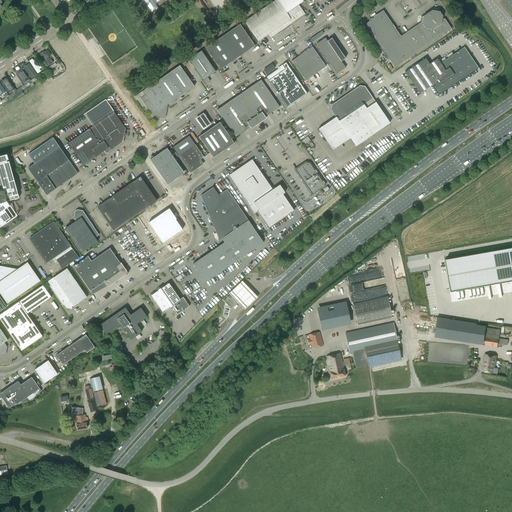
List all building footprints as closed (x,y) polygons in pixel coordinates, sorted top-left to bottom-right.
[(142,0),(152,13),(158,8),(155,4),(161,0),(142,0)] [(302,0),(275,0),(244,22),(258,41),(268,35),(270,38),(305,14),(298,4),(303,1),(302,0)] [(445,19),(442,18),(443,16),(439,11),(432,10),(423,16),(421,17),(421,22),(422,23),(400,38),(382,12),(365,24),(395,68),(451,29),(445,19)] [(205,48),(220,69),(255,46),(240,24),(205,48)] [(325,38),(317,43),(337,73),(345,68),(341,61),(345,58),(331,38),(327,41),(325,38)] [(305,81),(318,72),(326,66),(312,47),(292,61),(305,81)] [(405,72),(409,78),(408,79),(410,83),(412,82),(420,93),(434,83),(434,84),(433,85),(434,86),(435,86),(440,92),(475,68),(463,50),(441,64),(437,58),(429,64),(425,58),(405,72)] [(216,71),(201,51),(188,59),(193,65),(206,84),(210,82),(210,81),(207,77),(210,75),(216,71)] [(46,52),(40,56),(48,68),(54,64),(46,52)] [(38,74),(43,70),(36,59),(30,62),(38,74)] [(267,77),(269,80),(268,81),(287,108),(307,94),(286,62),(282,65),(283,66),(267,77)] [(30,64),(25,68),(32,79),(38,75),(30,64)] [(142,91),(138,94),(153,115),(165,117),(166,108),(165,106),(166,105),(176,99),(188,90),(194,86),(180,65),(142,91)] [(31,79),(23,69),(17,73),(24,84),(31,79)] [(15,73),(9,76),(17,87),(22,84),(15,73)] [(6,76),(0,80),(9,93),(15,89),(6,76)] [(261,79),(217,110),(236,137),(250,127),(251,128),(266,118),(265,116),(279,106),(261,79)] [(31,80),(28,82),(23,85),(25,88),(27,90),(34,85),(33,83),(32,83),(31,80)] [(1,83),(0,83),(0,96),(2,99),(8,95),(1,83)] [(390,123),(365,87),(365,86),(360,85),(331,105),(331,110),(336,117),(318,129),(333,150),(350,138),(356,146),(390,123)] [(18,93),(16,90),(13,92),(9,95),(10,98),(11,98),(13,100),(23,93),(21,90),(18,93)] [(68,143),(83,165),(100,154),(102,157),(104,156),(106,154),(108,153),(123,142),(125,128),(114,112),(114,111),(108,102),(106,99),(84,114),(86,117),(93,126),(68,143)] [(203,114),(195,119),(203,131),(212,125),(203,114)] [(216,125),(207,131),(199,136),(213,158),(234,143),(220,122),(216,125)] [(189,136),(172,147),(178,156),(195,144),(189,136)] [(34,163),(28,168),(46,195),(78,173),(59,146),(53,137),(28,154),(34,163)] [(195,144),(178,156),(190,173),(191,173),(190,172),(203,164),(200,160),(204,157),(195,144)] [(158,154),(158,157),(151,156),(150,160),(166,182),(170,183),(170,179),(178,174),(182,175),(183,171),(181,169),(167,148),(158,154)] [(0,226),(14,217),(7,208),(10,206),(7,201),(19,198),(9,161),(7,162),(7,160),(8,159),(8,158),(7,154),(0,155),(0,176),(4,190),(2,191),(0,191),(0,226)] [(252,159),(228,175),(249,206),(254,213),(257,211),(269,228),(294,211),(294,210),(282,194),(285,192),(279,185),(273,189),(252,159)] [(316,170),(315,171),(309,163),(306,163),(295,170),(312,195),(323,188),(324,184),(324,183),(323,181),(322,182),(317,174),(318,173),(316,170)] [(132,166),(117,177),(142,213),(157,202),(132,166)] [(104,186),(89,196),(114,232),(129,222),(104,186)] [(193,264),(203,278),(206,282),(264,242),(227,189),(219,195),(213,186),(212,186),(213,187),(201,196),(214,227),(221,237),(218,240),(219,241),(222,239),(224,242),(193,264)] [(176,219),(169,208),(148,222),(163,243),(182,229),(175,219),(176,219)] [(95,237),(99,235),(93,227),(82,211),(77,210),(75,211),(74,216),(77,220),(65,228),(81,252),(98,241),(95,237)] [(54,221),(33,235),(34,237),(31,239),(33,242),(32,242),(46,263),(52,259),(55,263),(57,262),(59,264),(62,269),(79,257),(76,253),(75,253),(71,246),(54,221)] [(511,247),(445,259),(451,291),(511,280),(511,247)] [(88,256),(73,266),(90,291),(91,290),(92,291),(91,292),(93,294),(106,287),(108,285),(108,286),(126,274),(127,274),(128,273),(128,272),(127,271),(121,262),(120,263),(110,248),(91,261),(88,256)] [(0,292),(7,303),(40,281),(27,262),(16,270),(13,269),(13,268),(0,265),(0,292)] [(67,268),(47,282),(62,303),(63,303),(67,308),(71,309),(72,307),(87,297),(67,268)] [(246,309),(258,298),(242,281),(231,293),(238,301),(246,309)] [(158,290),(151,295),(162,312),(170,307),(172,306),(177,314),(189,306),(183,297),(180,299),(170,284),(162,289),(161,287),(158,289),(158,290)] [(43,285),(0,314),(0,319),(21,350),(42,336),(27,313),(51,297),(43,285)] [(224,300),(230,307),(231,308),(238,301),(231,293),(224,300)] [(357,325),(392,317),(387,296),(353,304),(357,325)] [(345,303),(318,309),(323,328),(349,323),(345,303)] [(125,307),(118,312),(100,325),(106,334),(121,324),(131,339),(142,331),(137,324),(147,317),(141,307),(130,315),(125,307)] [(393,323),(345,333),(350,354),(352,353),(353,355),(354,354),(356,366),(368,364),(400,356),(398,343),(393,323)] [(327,330),(328,337),(338,336),(337,328),(327,330)] [(485,343),(484,345),(497,347),(497,346),(498,342),(508,343),(508,340),(506,339),(501,339),(499,338),(500,330),(488,328),(486,336),(486,337),(485,338),(485,343)] [(310,339),(308,340),(309,345),(311,344),(312,348),(316,347),(323,345),(319,332),(309,335),(310,339)] [(86,334),(56,355),(63,365),(85,350),(86,352),(94,346),(86,334)] [(340,353),(326,356),(330,372),(331,379),(345,375),(344,369),(343,364),(343,362),(342,362),(340,353)] [(485,354),(482,371),(494,373),(497,356),(485,354)] [(346,367),(350,366),(350,365),(352,364),(351,358),(343,359),(344,363),(345,363),(346,367)] [(48,360),(35,369),(44,383),(58,374),(48,360)] [(102,389),(99,376),(90,378),(93,391),(102,389)] [(21,384),(18,381),(0,393),(0,394),(9,408),(16,403),(17,404),(40,388),(32,377),(21,384)] [(93,394),(91,388),(85,390),(87,399),(93,398),(93,394)] [(103,390),(93,392),(97,407),(107,404),(103,390)] [(91,412),(93,411),(97,410),(95,400),(88,401),(91,412)] [(86,422),(88,422),(87,415),(85,415),(83,403),(73,405),(76,423),(77,429),(87,428),(86,422)]
